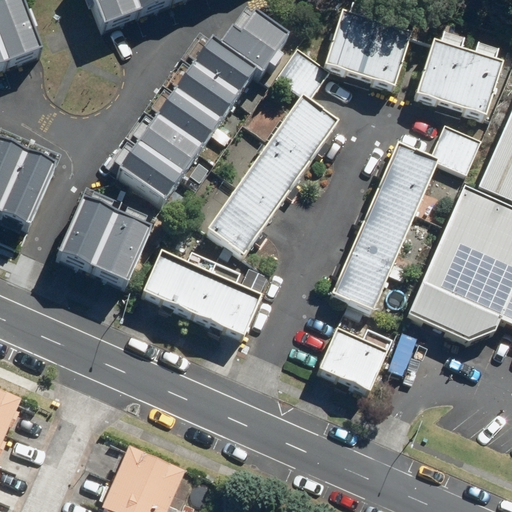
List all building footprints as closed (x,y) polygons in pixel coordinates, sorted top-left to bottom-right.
[(36,0),(5,0),(0,2),(0,67),(55,45),(36,0)] [(93,0),(106,30),(179,0),(93,0)] [(225,33),(132,167),(176,198),(268,66),(274,71),(300,33),(266,9),(252,30),(245,25),(234,40),(225,33)] [(419,32),(350,9),(332,61),(402,84),(419,32)] [(510,62),(441,40),(424,93),(493,115),(510,62)] [(334,72),(301,49),(279,81),(305,99),(213,228),(250,254),(347,119),(317,98),(334,72)] [(405,141),(339,291),(381,309),(444,166),(470,177),(486,143),(449,126),(436,155),(405,141)] [(67,160),(0,131),(0,205),(40,223),(67,160)] [(511,132),(480,203),(511,217),(511,132)] [(162,225),(93,193),(67,249),(137,281),(162,225)] [(511,217),(480,203),(435,302),(511,338),(511,217)] [(193,260),(170,249),(152,290),(252,334),(270,294),(242,281),(245,274),(196,253),(193,260)] [(395,349),(344,327),(328,367),(378,388),(395,349)] [(29,397),(0,384),(0,481),(8,462),(2,459),(29,397)] [(174,511),(194,469),(138,444),(110,508),(116,511),(115,511),(174,511)]
